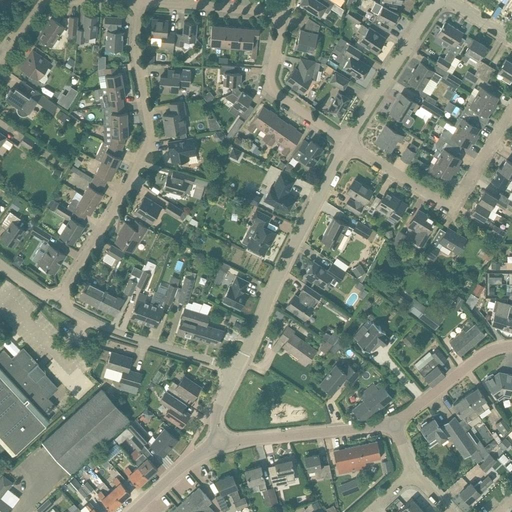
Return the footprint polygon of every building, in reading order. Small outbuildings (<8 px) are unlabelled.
[(330,0),(301,0),(301,1),(300,3),(320,16),(324,10),(328,12),(334,2),(330,0)] [(380,0),(380,4),(396,12),(398,2),(401,3),(401,0),(380,0)] [(375,13),(371,21),(386,30),(389,23),(392,25),(394,21),(397,23),(400,15),(397,14),(398,13),(396,12),(380,4),(375,2),(371,10),(375,13)] [(350,8),(346,16),(358,24),(363,16),(350,8)] [(83,30),(77,29),(76,42),(84,42),(88,42),(89,36),(96,36),(98,17),(85,15),(83,30)] [(78,17),(70,16),(68,33),(76,34),(78,17)] [(106,48),(112,48),(122,49),(123,31),(119,31),(119,27),(121,27),(121,17),(105,16),(105,26),(107,26),(107,30),(106,48)] [(39,37),(51,46),(64,27),(52,18),(39,37)] [(307,51),(307,50),(314,52),(320,25),(309,18),(306,22),(304,30),(300,29),(298,39),(296,39),(294,48),(307,51)] [(175,33),(167,32),(168,20),(152,19),(151,36),(162,37),(161,47),(174,48),(175,33)] [(176,45),(183,46),(183,39),(195,40),(197,23),(184,22),(183,34),(177,33),(176,43),(176,45)] [(445,22),(436,36),(443,41),(443,42),(442,44),(443,45),(445,46),(446,46),(449,44),(454,47),(457,43),(462,46),(466,40),(461,37),(463,32),(445,22)] [(359,42),(376,53),(386,38),(369,27),(368,28),(362,24),(358,30),(364,35),(359,42)] [(210,45),(226,46),(228,26),(212,25),(210,45)] [(226,46),(242,47),(243,27),(228,26),(226,46)] [(243,27),(242,47),(252,48),(251,58),(256,58),(257,36),(259,37),(259,29),(243,27)] [(347,42),(341,38),(333,51),(339,55),(347,42)] [(461,58),(467,62),(471,55),(478,60),(486,46),(473,39),(461,58)] [(348,60),(343,68),(362,79),(370,66),(357,58),(362,51),(350,44),(344,52),(346,53),(343,57),(348,60)] [(33,50),(21,67),(38,79),(39,79),(45,83),(48,78),(47,75),(50,69),(47,67),(50,62),(33,50)] [(435,62),(447,70),(456,54),(450,50),(445,59),(440,55),(435,62)] [(286,81),(302,92),(311,79),(314,69),(319,70),(320,62),(301,58),(299,66),(301,66),(300,71),(295,68),(286,81)] [(511,62),(506,58),(498,71),(504,75),(501,79),(510,84),(511,80),(511,62)] [(482,61),(474,74),(479,77),(481,78),(489,65),(482,61)] [(420,62),(409,81),(424,91),(431,79),(437,83),(442,76),(429,68),(420,62)] [(233,85),(232,92),(239,89),(239,86),(240,86),(241,73),(234,73),(235,66),(220,65),(220,73),(224,74),(223,84),(233,85)] [(495,69),(489,65),(481,78),(487,82),(495,69)] [(107,87),(123,84),(121,72),(119,73),(117,66),(104,68),(106,75),(105,75),(107,87)] [(159,92),(166,93),(166,91),(178,92),(178,85),(190,86),(191,71),(171,70),(171,77),(160,76),(159,92)] [(479,77),(474,74),(468,70),(464,76),(475,83),(479,77)] [(452,83),(447,89),(454,93),(462,80),(449,72),(445,79),(452,83)] [(330,82),(343,90),(349,81),(336,73),(330,82)] [(102,107),(124,104),(123,97),(125,96),(123,84),(107,87),(98,88),(100,98),(102,107)] [(480,91),(476,97),(495,108),(497,104),(495,102),(498,97),(478,85),(476,89),(480,91)] [(5,97),(19,106),(18,108),(18,110),(19,112),(20,113),(21,114),(23,115),(25,115),(27,114),(28,113),(29,111),(29,112),(37,100),(53,112),(58,105),(35,89),(31,96),(31,95),(30,97),(16,87),(15,89),(14,91),(11,89),(5,97)] [(232,92),(238,96),(233,104),(241,110),(239,114),(246,119),(248,116),(254,107),(248,103),(253,98),(242,90),(242,91),(239,89),(232,92)] [(203,97),(208,102),(215,97),(209,91),(203,97)] [(338,115),(341,116),(351,99),(338,92),(328,109),(335,112),(334,114),(338,116),(338,115)] [(63,93),(57,102),(68,108),(73,99),(63,93)] [(401,93),(390,112),(404,121),(403,124),(408,127),(410,126),(414,120),(414,118),(409,114),(416,103),(401,93)] [(495,108),(476,97),(472,103),(469,101),(463,110),(475,117),(479,111),(487,116),(490,111),(492,112),(495,108)] [(425,99),(420,106),(432,113),(429,118),(436,122),(443,110),(425,99)] [(163,115),(166,134),(184,131),(181,116),(186,116),(183,101),(170,103),(172,113),(163,115)] [(111,113),(111,125),(128,124),(127,112),(124,112),(124,104),(111,106),(112,113),(111,113)] [(256,126),(261,129),(273,113),(263,106),(251,123),(252,123),(248,128),(252,132),(256,126)] [(454,125),(457,127),(476,139),(479,135),(476,133),(479,128),(472,123),(475,117),(463,110),(454,125)] [(71,119),(68,116),(62,112),(58,118),(64,122),(66,120),(69,122),(71,119)] [(262,139),(267,142),(283,120),(273,113),(261,129),(266,133),(262,139)] [(275,140),(281,143),(292,127),(283,120),(267,142),(272,145),(275,140)] [(112,140),(110,144),(122,150),(125,143),(125,136),(128,136),(128,124),(111,125),(112,140)] [(376,142),(390,151),(397,140),(401,142),(405,136),(386,125),(376,142)] [(234,126),(228,134),(233,138),(239,129),(234,126)] [(292,127),(281,143),(285,147),(281,152),(286,156),(290,150),(291,150),(302,134),(292,127)] [(443,131),(439,137),(451,145),(455,139),(468,146),(471,141),(474,143),(476,139),(457,127),(454,133),(448,130),(443,131)] [(215,132),(214,137),(217,141),(222,140),(224,135),(220,131),(215,132)] [(20,142),(30,149),(35,141),(25,135),(20,142)] [(241,137),(237,143),(243,147),(247,141),(241,137)] [(442,152),(438,158),(457,170),(460,166),(457,164),(460,159),(448,151),(451,145),(439,137),(435,144),(437,149),(442,152)] [(169,151),(170,151),(173,163),(182,161),(187,160),(190,160),(189,156),(196,155),(193,138),(178,140),(168,142),(169,151)] [(318,155),(323,148),(311,140),(309,143),(304,140),(293,155),(304,163),(306,161),(313,166),(320,156),(318,155)] [(251,143),(247,147),(255,154),(259,150),(251,143)] [(106,150),(101,161),(116,168),(121,157),(119,156),(122,150),(110,144),(107,151),(106,150)] [(241,151),(233,147),(229,155),(237,159),(241,151)] [(401,158),(409,162),(415,152),(407,148),(401,158)] [(412,162),(422,169),(426,164),(415,157),(412,162)] [(457,170),(438,158),(435,164),(432,162),(430,165),(449,177),(452,172),(455,174),(457,170)] [(499,167),(497,169),(511,178),(511,162),(507,159),(501,168),(499,167)] [(280,160),(277,165),(282,169),(285,164),(280,160)] [(97,172),(93,178),(105,185),(109,178),(111,179),(116,168),(101,161),(96,172),(97,172)] [(70,170),(91,182),(94,178),(73,165),(70,170)] [(511,178),(497,169),(491,180),(505,189),(511,178)] [(163,189),(183,195),(187,181),(193,183),(194,177),(195,176),(192,175),(173,170),(172,176),(167,175),(163,189)] [(289,191),(294,180),(281,173),(274,187),(271,186),(264,200),(287,212),(295,198),(286,193),(286,191),(287,191),(288,191),(289,191)] [(194,177),(193,183),(209,187),(211,182),(194,177)] [(89,185),(83,195),(97,203),(103,193),(101,192),(105,185),(93,178),(90,185),(89,185)] [(362,207),(361,206),(364,202),(365,203),(372,190),(354,179),(347,192),(357,198),(355,202),(349,199),(345,206),(358,213),(362,207)] [(262,197),(247,190),(243,199),(257,206),(262,197)] [(485,190),(478,201),(490,209),(494,203),(505,209),(507,206),(511,209),(511,199),(508,197),(500,192),(497,197),(485,190)] [(376,208),(396,220),(406,204),(386,191),(376,208)] [(97,203),(83,195),(79,200),(76,198),(72,200),(67,208),(73,211),(84,218),(88,212),(90,214),(97,203)] [(11,206),(16,209),(21,201),(16,197),(11,206)] [(162,207),(157,204),(149,198),(146,202),(142,200),(134,212),(151,223),(162,207)] [(490,209),(478,201),(471,213),(483,220),(484,220),(488,223),(491,218),(486,215),(490,209)] [(164,209),(178,218),(183,210),(169,202),(164,209)] [(55,210),(68,218),(73,211),(67,208),(59,203),(55,210)] [(257,229),(248,246),(264,254),(270,241),(272,242),(276,233),(265,227),(265,225),(266,225),(270,217),(256,210),(252,218),(259,222),(256,228),(257,229)] [(413,240),(423,246),(429,235),(427,234),(435,220),(419,210),(408,226),(417,232),(413,240)] [(1,237),(14,247),(25,230),(17,224),(21,219),(10,211),(0,225),(1,225),(3,222),(9,226),(6,229),(1,237)] [(60,236),(73,243),(84,226),(71,218),(60,236)] [(322,240),(337,248),(348,225),(333,218),(322,240)] [(115,242),(130,251),(137,239),(140,240),(148,227),(136,220),(132,226),(125,222),(120,230),(121,232),(115,242)] [(353,230),(367,238),(372,229),(358,221),(353,230)] [(31,231),(47,242),(52,234),(35,224),(31,231)] [(497,235),(503,239),(506,234),(508,231),(506,230),(505,231),(495,225),(491,231),(496,235),(497,235)] [(439,242),(458,253),(459,252),(460,253),(462,253),(464,250),(463,248),(462,248),(467,239),(448,228),(439,242)] [(392,243),(399,247),(406,235),(399,231),(392,243)] [(497,250),(503,239),(497,235),(496,235),(492,241),(485,244),(478,256),(484,259),(484,257),(490,261),(497,250)] [(424,254),(433,259),(439,249),(430,243),(424,254)] [(107,252),(115,257),(120,260),(124,252),(111,244),(107,252)] [(48,270),(54,273),(60,264),(59,263),(65,254),(50,245),(48,248),(42,256),(45,257),(40,264),(41,265),(48,270)] [(196,253),(195,257),(196,260),(200,262),(203,260),(205,257),(203,253),(200,252),(196,253)] [(17,256),(14,262),(20,265),(22,261),(22,258),(17,256)] [(219,270),(227,273),(230,266),(222,262),(219,270)] [(308,276),(306,278),(312,281),(313,279),(325,288),(329,281),(335,285),(338,280),(339,281),(345,272),(340,269),(332,263),(327,271),(314,262),(305,274),(308,276)] [(350,269),(359,280),(366,274),(358,263),(350,269)] [(41,265),(39,268),(46,273),(48,270),(41,265)] [(144,269),(138,282),(136,285),(145,289),(152,273),(144,269)] [(179,300),(187,302),(194,279),(186,276),(179,300)] [(249,282),(236,276),(233,284),(232,286),(230,285),(223,301),(224,301),(223,303),(230,306),(231,305),(240,309),(241,307),(242,308),(246,301),(244,300),(248,294),(244,292),(249,282)] [(132,295),(136,285),(138,282),(130,278),(123,292),(132,295)] [(80,297),(97,305),(105,290),(87,282),(80,297)] [(477,282),(471,292),(479,296),(484,287),(477,282)] [(163,301),(171,304),(178,287),(170,284),(163,301)] [(287,306),(295,312),(305,319),(313,306),(312,305),(315,300),(316,301),(321,294),(314,290),(306,284),(301,291),(302,291),(298,296),(295,294),(287,306)] [(105,290),(97,305),(116,315),(123,300),(105,290)] [(130,317),(143,322),(150,303),(144,301),(146,295),(139,293),(130,317)] [(449,306),(457,311),(465,299),(458,293),(449,306)] [(478,298),(471,293),(464,303),(471,308),(478,298)] [(425,306),(424,305),(415,297),(411,302),(407,307),(418,316),(435,329),(443,319),(425,306)] [(511,305),(495,300),(492,310),(496,311),(491,325),(511,331),(511,305)] [(150,303),(143,322),(157,327),(163,308),(150,303)] [(177,333),(191,338),(199,312),(185,308),(177,333)] [(199,312),(191,338),(218,346),(223,330),(206,325),(209,316),(199,312)] [(464,329),(449,342),(451,344),(460,355),(485,334),(475,323),(474,324),(469,318),(461,325),(464,329)] [(235,321),(232,328),(239,332),(242,325),(235,321)] [(359,330),(354,336),(358,340),(357,341),(357,340),(357,341),(362,345),(361,346),(363,348),(364,347),(369,351),(370,351),(369,351),(378,341),(383,345),(383,346),(390,337),(390,338),(384,333),(385,332),(380,328),(381,327),(379,325),(378,326),(373,322),(363,334),(359,330)] [(279,338),(285,342),(283,346),(300,358),(299,360),(306,365),(316,350),(293,333),(294,331),(287,326),(279,338)] [(401,339),(408,346),(414,341),(407,333),(401,339)] [(320,349),(326,353),(332,344),(326,340),(320,349)] [(418,370),(432,386),(446,374),(438,366),(440,364),(441,365),(447,359),(438,348),(431,354),(434,357),(418,370)] [(47,396),(50,393),(16,357),(13,359),(4,349),(0,352),(0,451),(1,453),(7,447),(13,454),(49,420),(48,420),(45,417),(56,406),(47,396)] [(120,381),(138,386),(142,374),(128,370),(132,358),(112,351),(107,367),(123,371),(120,381)] [(320,384),(332,394),(346,377),(353,382),(355,379),(360,374),(360,373),(348,363),(343,370),(336,364),(320,384)] [(486,381),(496,396),(503,391),(511,392),(511,389),(511,374),(499,372),(495,375),(486,381)] [(173,381),(167,390),(186,403),(189,397),(192,399),(200,387),(184,376),(178,385),(173,381)] [(148,388),(154,391),(157,385),(151,382),(148,388)] [(352,409),(362,422),(393,398),(383,386),(379,389),(375,383),(360,395),(364,400),(352,409)] [(42,442),(71,473),(130,418),(102,388),(42,442)] [(478,388),(466,396),(478,414),(490,407),(485,400),(486,399),(478,388)] [(186,403),(167,390),(161,400),(171,407),(165,415),(181,426),(189,414),(186,412),(186,411),(185,410),(184,410),(182,409),(186,403)] [(478,414),(466,396),(453,405),(461,416),(462,415),(467,422),(478,414)] [(143,412),(149,419),(154,414),(147,409),(143,412)] [(440,443),(448,437),(448,438),(449,437),(464,458),(469,455),(475,464),(483,459),(465,432),(454,417),(443,425),(441,427),(434,418),(427,423),(426,421),(421,424),(422,426),(421,427),(429,439),(435,435),(439,441),(440,443)] [(495,423),(502,434),(510,428),(502,418),(495,423)] [(135,435),(142,443),(150,436),(135,419),(127,426),(133,433),(135,435)] [(151,445),(164,456),(169,450),(168,449),(177,439),(177,440),(178,439),(165,428),(151,445)] [(465,432),(483,459),(489,453),(488,452),(484,447),(471,428),(465,432)] [(492,434),(499,444),(502,441),(496,431),(492,434)] [(135,435),(129,440),(138,451),(144,445),(142,443),(135,435)] [(492,437),(489,439),(491,442),(489,443),(493,447),(497,444),(492,437)] [(505,438),(502,441),(499,444),(504,449),(510,444),(505,438)] [(337,467),(339,474),(367,468),(365,461),(381,458),(377,441),(333,450),(336,467),(337,467)] [(489,443),(484,447),(488,452),(493,448),(489,443)] [(107,445),(100,451),(109,461),(115,455),(107,445)] [(138,466),(148,478),(158,469),(143,453),(133,461),(138,466)] [(305,456),(308,471),(315,470),(317,478),(323,477),(323,479),(332,477),(329,464),(321,465),(319,453),(305,456)] [(479,465),(485,471),(496,460),(490,454),(479,465)] [(105,458),(100,462),(105,468),(110,464),(105,458)] [(268,466),(272,483),(280,482),(279,480),(286,479),(287,480),(294,479),(293,471),(294,470),(291,459),(275,463),(276,465),(268,466)] [(124,471),(138,486),(148,478),(138,466),(132,471),(129,467),(124,471)] [(245,470),(249,485),(257,483),(259,490),(266,488),(264,481),(265,481),(261,466),(245,470)] [(237,488),(232,474),(216,481),(222,494),(230,491),(234,501),(241,498),(237,488)] [(460,493),(469,503),(480,493),(479,492),(493,479),(488,474),(474,487),(471,483),(460,493)] [(3,476),(0,480),(0,511),(8,511),(12,507),(20,497),(8,488),(12,483),(3,476)] [(67,485),(74,492),(81,485),(74,478),(67,485)] [(117,486),(111,491),(121,502),(131,493),(117,478),(113,481),(117,486)] [(356,479),(343,484),(347,494),(360,489),(356,479)] [(82,485),(89,493),(94,489),(87,481),(82,485)] [(214,511),(208,505),(212,501),(199,487),(171,511),(214,511)] [(261,491),(265,505),(275,502),(271,488),(261,491)] [(121,502),(111,491),(106,496),(102,491),(98,495),(111,510),(121,502)] [(217,498),(222,511),(229,509),(223,496),(217,498)] [(234,501),(238,511),(242,509),(243,511),(251,508),(249,502),(247,503),(245,497),(241,498),(234,501)] [(37,509),(39,511),(43,511),(53,503),(49,498),(37,509)] [(401,510),(403,511),(416,511),(421,508),(412,499),(413,499),(412,498),(400,510),(401,510)] [(89,511),(98,511),(89,502),(85,505),(90,511),(89,511)]
